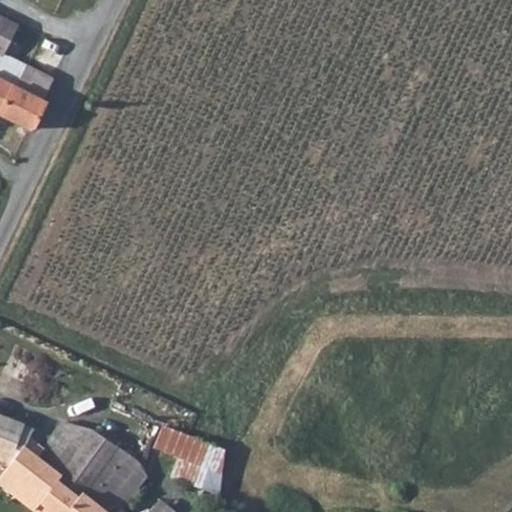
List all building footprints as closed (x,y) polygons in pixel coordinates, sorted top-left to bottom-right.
[(35,125),(48,98),(43,96),(0,74),(0,19),(3,14),(0,12),(0,112),(29,126),(35,125)] [(0,49),(0,74),(43,96),(51,79),(26,67),(26,62),(0,49)] [(22,421),(0,412),(0,455),(8,458),(22,421)] [(127,511),(123,508),(149,476),(137,457),(94,426),(62,419),(52,433),(45,444),(37,457),(63,474),(57,482),(76,497),(80,491),(105,511),(127,511)] [(0,476),(2,477),(2,480),(41,511),(56,511),(57,511),(105,511),(80,491),(76,497),(57,482),(63,474),(37,457),(45,444),(31,434),(33,429),(25,425),(26,422),(24,422),(22,421),(8,458),(0,455),(0,476)] [(202,485),(208,467),(223,472),(225,445),(200,435),(182,429),(165,422),(155,448),(177,455),(170,475),(202,485)]
